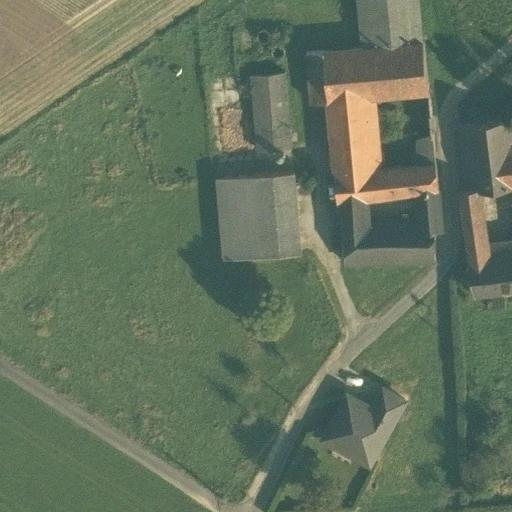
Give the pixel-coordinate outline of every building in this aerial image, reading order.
[(360,0),(364,47),(424,41),(419,0),(360,0)] [(266,44),(267,43),(271,39),(270,34),(266,30),(261,30),(257,34),(257,39),(261,43),(266,44)] [(283,45),(281,44),(285,41),(286,36),(283,32),(279,30),(275,31),(271,35),(271,40),(274,43),(275,44),(272,47),(271,52),(273,57),(277,59),(282,57),(285,54),(285,49),(283,45)] [(326,50),(331,100),(370,96),(395,94),(430,91),(425,41),(424,41),(364,47),(326,50)] [(314,103),(331,102),(331,100),(326,50),(309,52),(314,103)] [(252,75),(259,150),(292,147),(286,72),(252,75)] [(370,96),(371,111),(397,108),(395,94),(370,96)] [(371,111),(370,96),(331,100),(331,102),(337,172),(376,168),(384,168),(383,160),(376,161),(371,111)] [(467,189),(467,190),(479,188),(501,186),(496,147),(511,145),(511,118),(460,124),(467,189)] [(414,151),(415,165),(437,163),(434,134),(419,138),(418,143),(419,150),(414,151)] [(501,186),(511,184),(511,145),(496,147),(501,186)] [(344,200),(354,200),(369,198),(420,191),(439,188),(437,163),(415,165),(384,168),(376,168),(337,172),(340,200),(344,200)] [(296,173),(255,176),(261,255),(302,252),(296,173)] [(224,258),(261,255),(255,176),(219,178),(224,258)] [(420,191),(421,228),(435,227),(443,227),(439,188),(420,191)] [(467,190),(467,189),(460,189),(462,209),(482,206),(479,188),(467,190)] [(354,200),(344,200),(345,228),(365,225),(364,223),(370,222),(369,198),(354,200)] [(465,227),(469,260),(489,257),(482,206),(462,209),(465,227)] [(346,264),(371,264),(370,229),(370,222),(364,223),(365,225),(345,228),(346,264)] [(421,228),(370,229),(371,264),(433,262),(436,259),(435,227),(421,228)] [(511,254),(489,257),(469,260),(473,294),(511,289),(511,254)] [(372,409),(393,420),(404,400),(383,389),(373,408),(372,409)] [(341,443),(371,460),(393,420),(372,409),(373,408),(348,394),(325,435),(328,440),(336,445),(341,443)]
